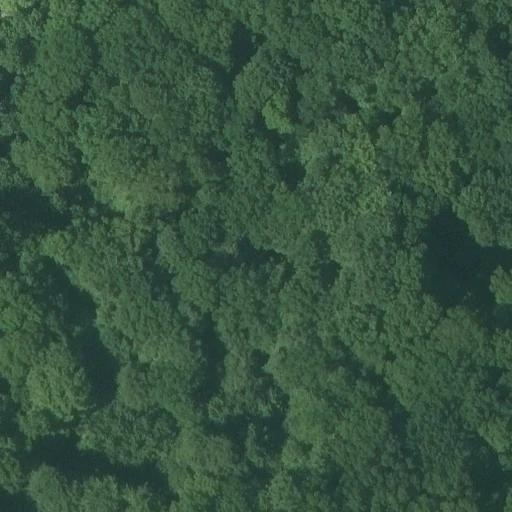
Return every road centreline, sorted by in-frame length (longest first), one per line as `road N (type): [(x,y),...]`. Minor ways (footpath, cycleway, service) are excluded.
road 1 (track): [(265,0),(45,511)]
road 2 (unknown): [(0,91),(245,0)]
